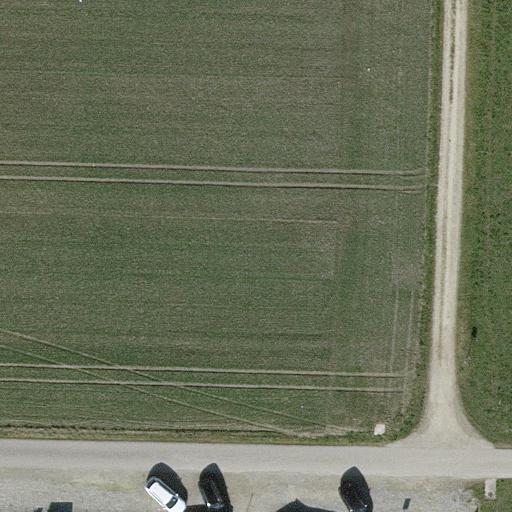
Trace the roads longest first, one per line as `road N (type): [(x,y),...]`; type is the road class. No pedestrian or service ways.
road 1 (track): [(459,0),(443,463)]
road 2 (track): [(0,459),(443,463)]
